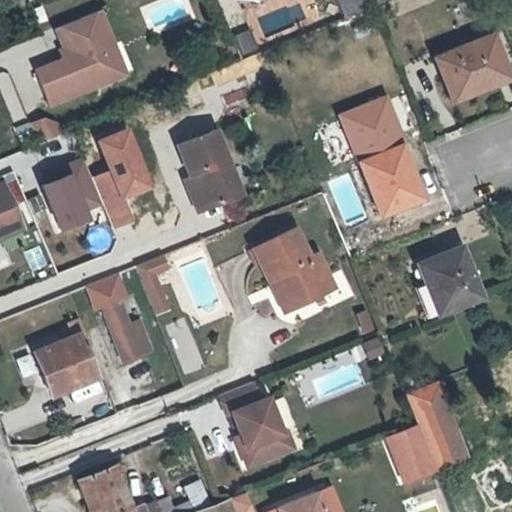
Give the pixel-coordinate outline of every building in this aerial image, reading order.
[(335,0),(342,17),(369,6),(383,0),(335,0)] [(98,8),(54,27),(62,47),(66,56),(61,58),(34,69),(48,105),(93,87),(90,80),(112,71),(104,50),(114,46),(98,8)] [(506,78),(489,34),(434,56),(450,96),(487,81),(489,85),(506,78)] [(114,46),(104,50),(112,71),(90,80),(93,87),(125,73),(114,46)] [(62,47),(58,49),(61,58),(66,56),(62,47)] [(257,90),(274,78),(255,52),(238,63),(257,90)] [(28,119),(37,141),(59,132),(53,118),(41,114),(28,119)] [(177,146),(192,182),(204,211),(242,196),(215,131),(177,146)] [(75,188),(63,158),(73,154),(65,133),(24,149),(43,199),(75,188)] [(415,181),(400,145),(358,163),(379,215),(417,200),(411,184),(415,181)] [(0,236),(19,229),(0,182),(0,236)] [(204,211),(192,182),(185,184),(197,214),(204,211)] [(252,249),(267,281),(275,277),(289,308),(333,288),(317,254),(309,257),(295,229),(252,249)] [(421,283),(422,284),(426,282),(439,312),(479,298),(458,246),(414,264),(421,283)] [(137,265),(154,312),(166,308),(153,272),(166,267),(162,256),(137,265)] [(275,277),(267,281),(281,312),(289,308),(275,277)] [(422,284),(421,283),(411,287),(424,318),(439,312),(426,282),(422,284)] [(139,353),(135,343),(127,323),(117,298),(99,306),(109,330),(121,360),(139,353)] [(365,310),(354,315),(362,334),(373,330),(365,310)] [(95,376),(78,332),(32,350),(49,393),(95,376)] [(377,338),(363,342),(368,360),(382,356),(377,338)] [(440,379),(403,393),(416,424),(434,469),(464,458),(447,412),(452,410),(440,379)] [(253,381),(219,394),(227,413),(232,411),(245,446),(240,447),(247,465),(284,450),(277,434),(280,433),(268,397),(260,400),(253,381)] [(280,433),(277,434),(284,450),(291,448),(285,431),(280,433)] [(158,511),(154,501),(132,510),(117,473),(124,470),(121,461),(76,478),(89,511),(158,511)] [(198,479),(181,486),(190,506),(207,499),(198,479)] [(339,511),(328,486),(315,492),(322,511),(339,511)] [(322,511),(315,492),(275,508),(276,511),(322,511)] [(188,511),(232,511),(227,497),(188,511)]
